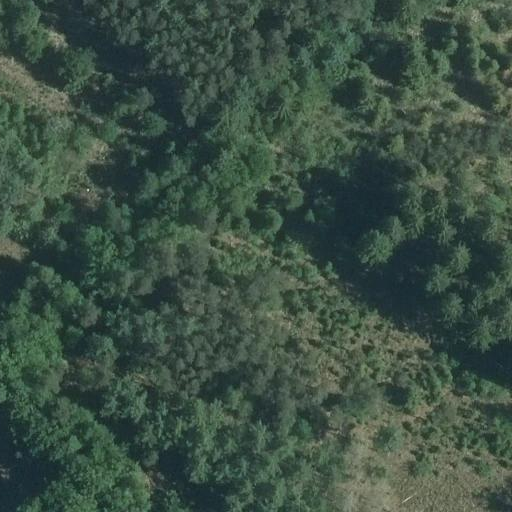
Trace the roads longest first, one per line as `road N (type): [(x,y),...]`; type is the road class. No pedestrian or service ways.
road 1 (track): [(0,345),(375,0)]
road 2 (track): [(0,427),(85,511)]
